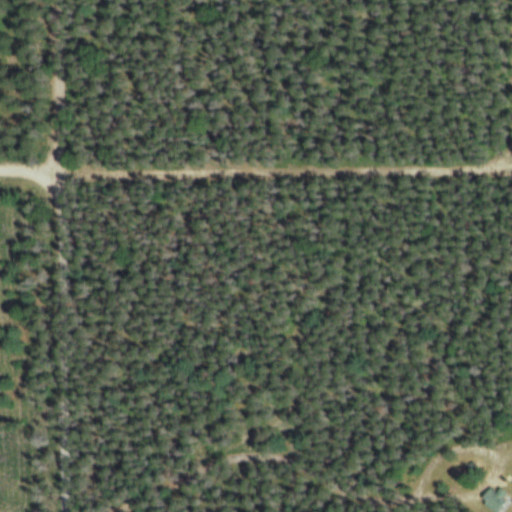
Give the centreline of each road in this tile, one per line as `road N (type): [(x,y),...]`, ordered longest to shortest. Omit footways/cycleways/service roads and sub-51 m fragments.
road 1 (track): [(0,170),(509,169),(511,157)]
road 2 (residential): [(57,511),(59,250),(49,170),(49,0)]
road 3 (track): [(59,339),(164,334),(215,355),(303,346),(358,384)]
